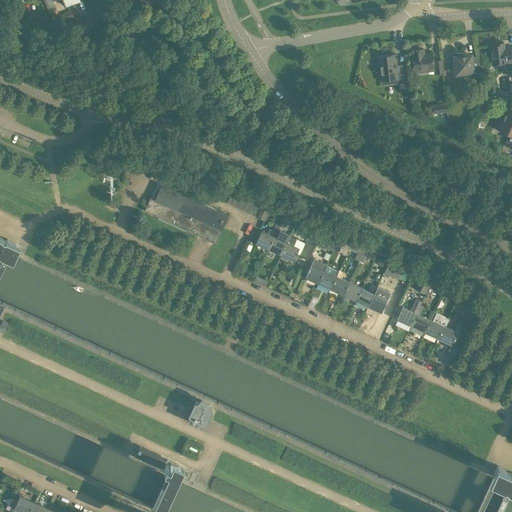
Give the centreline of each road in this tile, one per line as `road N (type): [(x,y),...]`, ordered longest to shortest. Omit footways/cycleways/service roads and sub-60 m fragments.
road 1 (unclassified): [(511,295),(458,260),(186,136),(92,114),(0,76)]
road 2 (residential): [(511,413),(59,209)]
road 3 (primary): [(511,248),(399,193),(284,98)]
road 4 (residential): [(284,98),(269,110),(249,107),(193,32),(154,0)]
road 5 (residential): [(250,53),(394,22),(417,7)]
